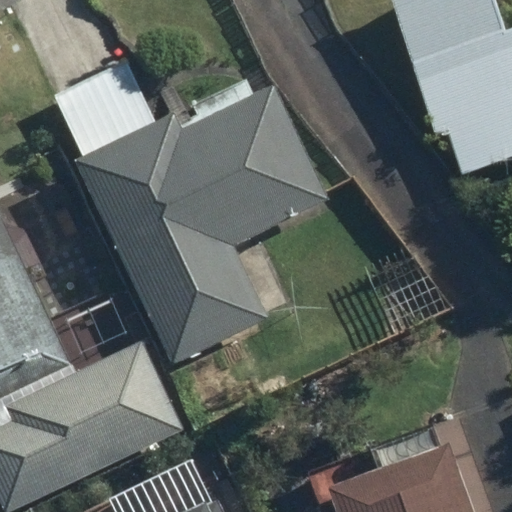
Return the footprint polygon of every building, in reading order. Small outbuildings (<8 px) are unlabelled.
[(477,0),(375,0),(439,191),(511,166),(511,37),(492,45),(477,0)] [(138,60),(62,96),(188,363),(282,319),(248,247),(343,202),(287,85),(211,121),(203,104),(167,121),(138,60)] [(0,164),(0,410),(14,405),(90,372),(0,164)] [(460,326),(436,266),(335,306),(359,366),(460,326)] [(29,511),(194,429),(153,347),(15,408),(23,424),(0,435),(0,472),(20,511),(29,511)] [(511,511),(511,507),(478,412),(327,467),(343,511),(511,511)] [(216,511),(204,483),(137,511),(216,511)]
